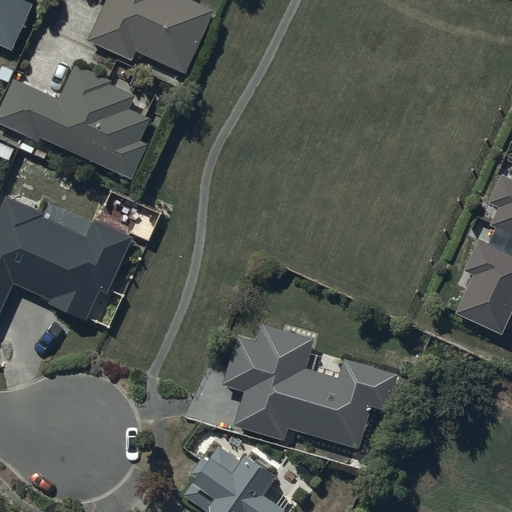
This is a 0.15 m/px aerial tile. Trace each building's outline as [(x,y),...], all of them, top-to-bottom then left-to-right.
[(0,0),(0,51),(12,57),(34,9),(22,6),(24,0),(0,0)] [(102,0),(107,2),(88,45),(132,65),(136,57),(186,79),(214,14),(180,0),(102,0)] [(14,84),(0,113),(0,129),(40,147),(41,143),(132,185),(149,149),(140,146),(150,123),(129,114),(135,100),(110,90),(112,86),(76,69),(60,104),(14,84)] [(473,281),(456,319),(501,340),(511,315),(511,182),(501,178),(487,208),(498,212),(489,231),(495,233),(488,247),(479,243),(464,276),(473,281)] [(132,242),(8,191),(0,209),(0,316),(13,288),(48,305),(69,329),(77,324),(86,328),(99,296),(108,300),(132,242)] [(243,387),(234,420),(284,434),(287,422),(359,443),(371,401),(388,406),(398,369),(343,353),(338,371),(305,362),(313,333),(261,318),(256,337),(236,332),(222,381),(243,387)] [(209,511),(282,511),(284,510),(263,495),(274,479),(219,440),(207,458),(202,455),(194,467),(198,471),(185,489),(208,505),(209,511)]
